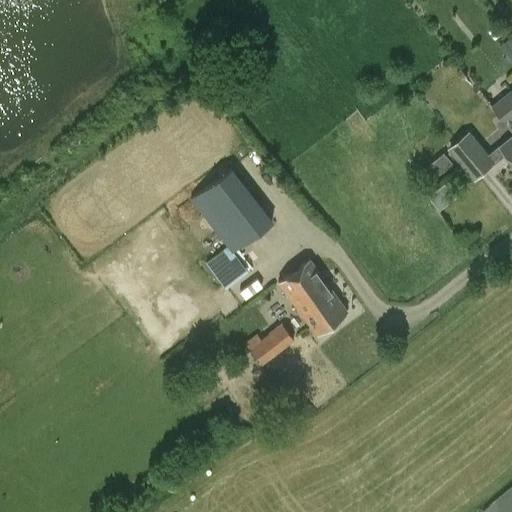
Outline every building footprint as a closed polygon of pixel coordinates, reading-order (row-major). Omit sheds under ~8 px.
[(511,34),(500,44),(511,58),(511,34)] [(511,91),(491,105),(505,124),(511,131),(511,91)] [(511,136),(500,146),(489,154),(470,131),(447,149),(474,181),(506,154),(511,161),(511,136)] [(427,167),(436,179),(453,165),(444,154),(427,167)] [(246,271),(232,252),(272,221),(231,167),(189,199),(226,247),(205,262),(224,288),(246,271)] [(437,207),(454,200),(448,184),(431,191),(437,207)] [(296,309),(327,286),(308,260),(277,283),(296,309)] [(347,312),(327,286),(296,309),(315,335),(347,312)] [(261,364),(293,340),(281,323),(248,348),(261,364)] [(511,511),(511,485),(480,511),(511,511)]
